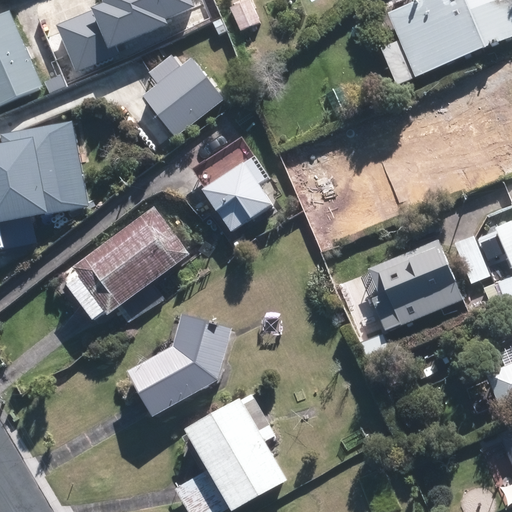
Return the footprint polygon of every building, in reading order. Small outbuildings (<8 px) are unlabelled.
[(196,0),(107,0),(110,5),(62,24),(80,70),(124,52),(122,45),(174,24),(172,17),(199,6),(196,0)] [(252,0),(246,0),(231,7),(243,32),(263,22),(252,0)] [(511,0),(417,0),(386,13),(412,76),(511,34),(511,0)] [(34,6),(0,19),(0,106),(44,88),(32,58),(52,49),(34,6)] [(177,51),(153,69),(162,82),(147,93),(178,135),(228,97),(196,55),(186,63),(177,51)] [(511,57),(466,76),(468,81),(446,90),(467,141),(489,132),(502,162),(511,157),(511,57)] [(0,223),(88,206),(70,121),(0,135),(0,140),(1,144),(0,144),(0,223)] [(318,154),(296,163),(308,194),(331,184),(318,154)] [(241,162),(200,190),(229,233),(270,205),(241,162)] [(187,255),(151,207),(58,276),(94,324),(187,255)] [(478,234),(453,245),(470,289),(495,279),(478,234)] [(463,299),(438,243),(361,277),(386,333),(463,299)] [(232,329),(180,313),(169,350),(125,373),(149,417),(215,383),(232,329)] [(511,403),(511,363),(484,375),(499,409),(511,403)] [(250,391),(181,430),(204,470),(173,488),(186,511),(220,511),(227,508),(229,511),(285,481),(264,444),(276,438),(250,391)]
